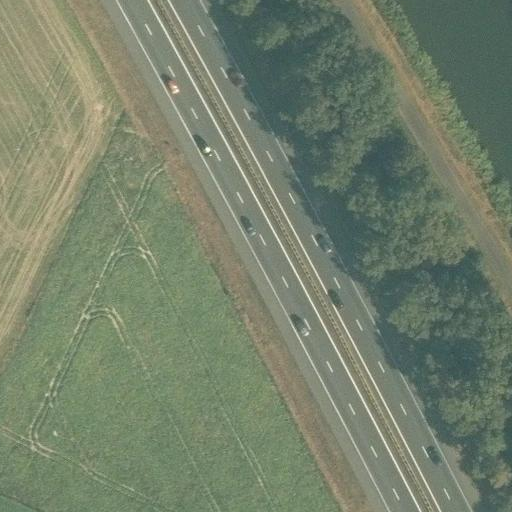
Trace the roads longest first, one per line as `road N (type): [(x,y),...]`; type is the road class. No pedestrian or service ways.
road 1 (motorway): [(130,0),(293,289),(405,511)]
road 2 (motorway): [(451,511),(177,0)]
road 3 (unclassified): [(511,288),(338,0)]
